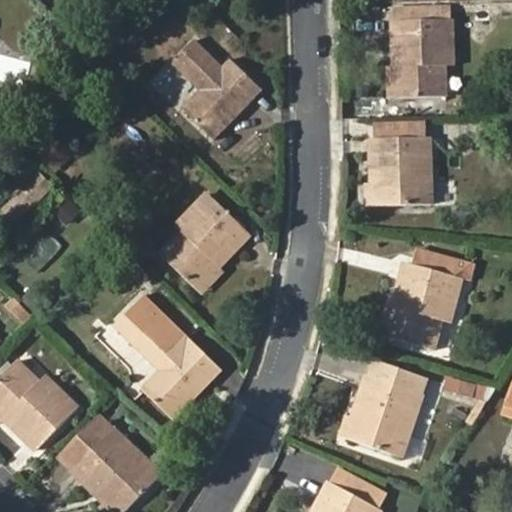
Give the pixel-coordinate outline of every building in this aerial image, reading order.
[(391,9),(392,24),(449,21),(450,21),(450,7),(391,9)] [(449,21),(392,24),(391,24),(392,66),(392,97),(443,96),(443,65),(449,64),(449,21)] [(184,108),(215,138),(261,90),(230,61),(222,69),(195,43),(175,63),(202,89),(184,108)] [(385,97),(392,97),(392,66),(384,66),(385,97)] [(370,125),(370,141),(428,138),(428,123),(370,125)] [(37,130),(33,134),(39,141),(32,149),(36,153),(47,141),(37,130)] [(39,141),(33,134),(25,142),(32,149),(39,141)] [(371,185),(372,205),(372,207),(431,204),(428,138),(370,141),(371,185)] [(75,154),(59,139),(42,158),(57,172),(75,154)] [(53,189),(40,177),(23,196),(35,207),(28,214),(36,222),(49,207),(41,200),(53,189)] [(363,205),(372,205),(371,185),(362,185),(363,205)] [(197,289),(219,267),(250,235),(209,195),(180,226),(186,232),(163,256),(197,289)] [(16,203),(28,214),(35,207),(23,196),(16,203)] [(25,260),(39,271),(62,245),(48,233),(25,260)] [(417,249),(412,266),(460,279),(468,281),(473,264),(417,249)] [(383,336),(432,350),(441,319),(448,321),(460,279),(412,266),(404,263),(383,336)] [(224,273),(219,267),(197,289),(202,295),(224,273)] [(14,298),(5,308),(22,323),(31,313),(14,298)] [(155,321),(133,344),(161,372),(145,388),(174,417),(221,368),(191,340),(163,313),(155,321)] [(0,380),(0,416),(36,451),(76,409),(47,381),(41,387),(17,363),(0,380)] [(372,365),(368,377),(421,397),(426,383),(372,365)] [(352,419),(345,439),(401,457),(421,397),(368,377),(366,377),(352,419)] [(448,378),(444,389),(473,397),(476,387),(448,378)] [(108,425),(99,416),(79,436),(89,446),(108,425)] [(338,436),(345,439),(352,419),(344,417),(338,436)] [(89,446),(79,436),(58,458),(74,474),(114,430),(108,425),(89,446)] [(114,430),(74,474),(113,511),(127,511),(161,476),(114,430)] [(336,472),(330,485),(380,511),(387,499),(336,472)] [(313,511),(381,511),(380,511),(330,485),(329,485),(313,511)]
